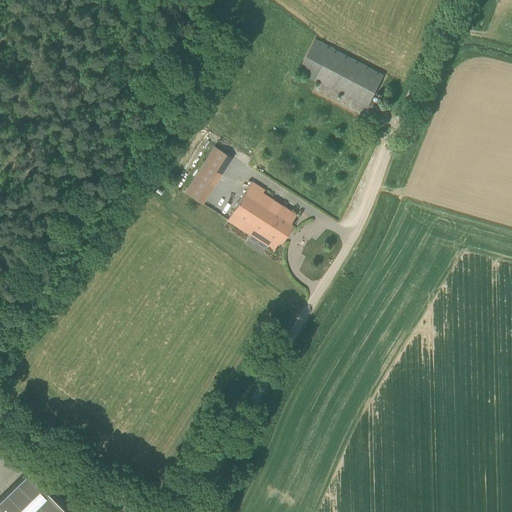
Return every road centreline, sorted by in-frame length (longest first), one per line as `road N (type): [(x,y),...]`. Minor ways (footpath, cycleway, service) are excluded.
road 1 (unclassified): [(176,511),(372,189),(448,0)]
road 2 (unclassified): [(143,511),(10,410)]
